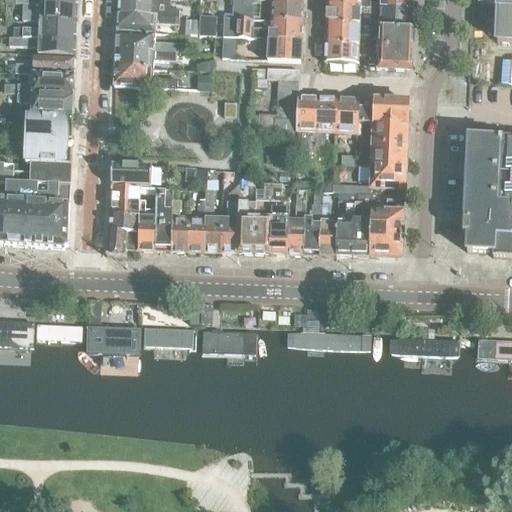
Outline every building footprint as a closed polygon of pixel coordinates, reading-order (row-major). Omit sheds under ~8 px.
[(5,0),(6,7),(15,7),(24,8),(78,10),(78,0),(5,0)] [(326,0),(327,8),(361,10),(370,10),(370,0),(326,0)] [(379,0),(379,10),(413,12),(413,0),(379,0)] [(511,0),(477,0),(478,6),(498,7),(496,44),(511,45),(511,0)] [(143,2),(119,1),(118,18),(180,20),(180,12),(170,11),(171,3),(166,3),(143,2)] [(256,22),(257,3),(249,2),(233,2),(233,6),(232,17),(232,21),(236,21),(256,22)] [(269,3),(268,23),(302,24),(303,4),(269,3)] [(24,8),(23,17),(40,18),(40,25),(77,26),(78,10),(24,8)] [(361,10),(327,8),(326,27),(359,29),(359,28),(361,28),(361,10)] [(412,34),(413,12),(379,10),(370,10),(369,17),(379,18),(379,32),(412,34)] [(180,20),(118,18),(117,35),(156,37),(156,28),(180,29),(180,20)] [(216,40),(217,20),(200,19),(200,23),(199,37),(199,39),(200,39),(216,40)] [(235,42),(236,21),(232,21),(224,21),(223,41),(233,42),(235,42)] [(255,42),(256,22),(236,21),(235,42),(248,42),(255,42)] [(268,23),(260,23),(256,22),(255,42),(301,44),(302,24),(268,23)] [(199,37),(200,23),(186,23),(185,36),(199,37)] [(77,26),(40,25),(40,32),(14,31),(13,41),(77,43),(77,26)] [(326,27),(325,46),(360,48),(361,28),(359,28),(359,29),(326,27)] [(411,70),(412,34),(379,32),(378,44),(368,44),(368,48),(368,59),(368,72),(406,74),(411,70)] [(155,45),(156,37),(117,35),(116,53),(177,56),(184,56),(185,47),(155,45)] [(77,43),(13,41),(10,41),(9,50),(39,51),(39,57),(76,59),(77,43)] [(223,41),(222,62),(232,62),(233,42),(223,41)] [(255,42),(248,42),(247,52),(267,53),(267,63),(300,65),(301,44),(255,42)] [(360,48),(325,46),(324,66),(358,68),(358,59),(368,59),(368,48),(360,48)] [(176,65),(177,56),(116,53),(115,72),(154,73),(154,63),(165,64),(165,65),(176,65)] [(76,60),(76,59),(39,57),(39,59),(33,58),(33,68),(16,67),(16,77),(32,78),(32,77),(74,79),(75,60),(76,60)] [(154,73),(115,72),(114,90),(189,92),(189,87),(177,87),(177,83),(153,82),(154,73)] [(268,72),(268,84),(278,84),(300,85),(301,74),(300,74),(268,72)] [(74,79),(32,78),(32,89),(4,88),(4,97),(17,98),(73,100),(74,79)] [(213,93),(213,87),(213,79),(200,78),(199,93),(200,93),(206,93),(213,93)] [(259,118),(257,140),(294,142),(295,123),(297,123),(296,137),(297,137),(300,101),(300,97),(277,96),(276,118),(259,118)] [(73,100),(17,98),(17,107),(30,107),(30,119),(73,120),(73,100)] [(297,137),(296,167),(306,168),(315,168),(316,151),(318,101),(314,101),(300,101),(297,137)] [(316,151),(315,168),(323,168),(325,138),(335,139),(337,102),(318,101),(316,151)] [(337,102),(335,139),(358,140),(358,138),(358,127),(359,103),(337,102)] [(359,103),(358,127),(362,127),(371,127),(374,127),(375,104),(359,103)] [(375,104),(374,127),(408,128),(409,110),(405,105),(375,104)] [(237,107),(225,106),(225,120),(237,121),(237,107)] [(73,120),(30,119),(27,119),(26,143),(72,144),(73,120)] [(371,127),(370,148),(407,150),(408,128),(374,127),(371,127)] [(464,223),(463,238),(468,238),(467,255),(492,256),(492,261),(511,261),(511,142),(468,139),(468,143),(469,143),(467,190),(466,199),(465,221),(465,223),(464,223)] [(72,144),(26,143),(25,167),(31,167),(71,169),(72,144)] [(272,145),(268,151),(271,158),(279,159),(283,152),(280,145),(272,145)] [(370,148),(369,170),(406,172),(407,150),(370,148)] [(353,159),(342,159),(342,168),(353,168),(353,159)] [(0,185),(6,185),(6,187),(13,187),(14,175),(14,167),(3,166),(0,166),(0,185)] [(30,176),(14,175),(13,187),(28,188),(49,188),(71,189),(72,169),(71,169),(31,167),(30,176)] [(112,169),(111,189),(151,191),(152,171),(112,169)] [(369,170),(358,170),(357,185),(369,185),(368,189),(333,188),(332,195),(338,196),(355,196),(371,197),(371,192),(387,193),(388,193),(405,194),(406,172),(369,170)] [(196,182),(196,172),(186,172),(186,183),(196,184),(196,182)] [(207,183),(208,174),(208,173),(196,172),(196,182),(207,183)] [(296,184),(296,194),(297,194),(306,194),(314,195),(315,185),(296,184)] [(332,195),(333,188),(333,184),(326,184),(322,188),(322,195),(332,195)] [(239,197),(239,191),(240,186),(231,196),(239,197)] [(271,226),(273,186),(264,186),(263,205),(256,205),(255,220),(253,259),(270,260),(271,226)] [(271,226),(270,260),(288,261),(289,223),(290,202),(282,202),(282,186),(273,186),(271,226)] [(6,187),(5,202),(5,205),(3,248),(25,250),(27,206),(28,188),(13,187),(6,187)] [(48,207),(49,188),(28,188),(25,250),(46,251),(48,207)] [(71,189),(49,188),(48,207),(46,251),(63,252),(68,249),(71,189)] [(155,198),(157,198),(157,192),(111,190),(110,204),(141,206),(141,198),(155,198)] [(172,256),(173,219),(173,206),(173,193),(157,192),(157,198),(157,208),(157,220),(156,256),(172,256)] [(388,193),(388,203),(405,204),(405,194),(388,193)] [(220,258),(222,222),(213,222),(214,194),(205,194),(205,203),(205,207),(204,258),(220,258)] [(297,194),(296,203),(305,203),(306,194),(297,194)] [(312,221),(305,221),(303,261),(320,262),(322,200),(322,195),(314,195),(314,209),(312,209),(312,221)] [(226,221),(222,221),(222,222),(220,258),(237,259),(239,205),(239,197),(231,196),(230,204),(227,204),(226,221)] [(338,213),(337,225),(336,262),(353,263),(355,196),(338,196),(338,206),(345,206),(345,214),(338,213)] [(372,197),(371,197),(355,196),(353,263),(369,264),(371,212),(372,197)] [(336,262),(337,225),(330,225),(331,209),(329,208),(330,200),(322,200),(320,262),(336,262)] [(157,220),(157,208),(141,208),(141,206),(110,204),(110,218),(140,219),(157,220)] [(239,205),(237,259),(253,259),(255,220),(256,205),(239,205)] [(181,220),(182,206),(173,206),(173,219),(181,220)] [(371,212),(369,264),(397,265),(402,260),(404,207),(386,206),(386,213),(371,212)] [(188,220),(187,257),(204,258),(205,207),(201,207),(198,207),(197,220),(188,220)] [(289,223),(288,261),(303,261),(305,221),(305,210),(296,209),(296,224),(289,223)] [(139,255),(140,219),(110,218),(107,260),(126,261),(127,255),(139,255)] [(156,256),(157,220),(140,219),(139,255),(154,256),(156,256)] [(187,257),(188,220),(181,220),(173,219),(172,256),(187,257)] [(25,303),(25,311),(36,311),(37,303),(25,303)] [(202,316),(213,317),(213,308),(202,307),(202,316)] [(187,313),(187,326),(191,326),(195,326),(195,313),(187,313)] [(300,316),(299,326),(308,326),(309,317),(300,316)] [(0,347),(35,350),(37,326),(0,323),(0,347)] [(86,325),(42,325),(42,340),(86,340),(86,325)] [(476,328),(476,336),(485,337),(486,328),(476,328)] [(142,351),(143,331),(91,329),(90,349),(142,351)] [(197,352),(198,334),(148,331),(147,349),(197,352)] [(260,357),(260,334),(203,333),(203,357),(260,357)] [(376,352),(376,337),(293,334),(292,349),(376,352)] [(463,357),(464,343),(394,339),(393,354),(463,357)] [(511,360),(511,342),(482,341),(481,360),(511,360)]
